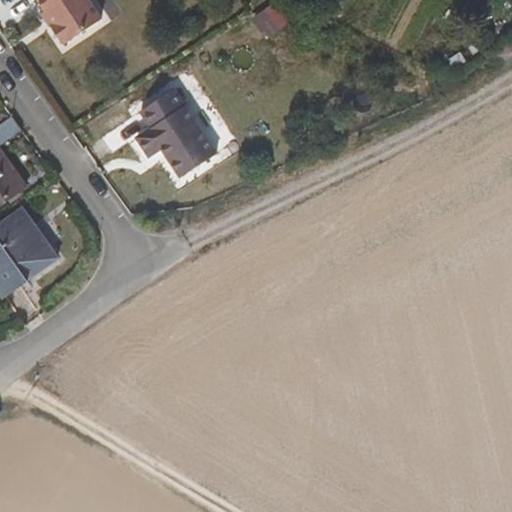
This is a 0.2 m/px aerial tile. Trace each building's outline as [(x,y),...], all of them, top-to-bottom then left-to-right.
[(30,0),(41,15),(37,20),(58,50),(61,47),(64,50),(98,25),(79,0),(30,0)] [(215,157),(169,93),(136,116),(148,132),(133,142),(146,162),(159,153),(179,182),(215,157)] [(9,120),(0,126),(0,147),(19,135),(9,120)] [(0,204),(22,189),(0,156),(0,204)] [(0,298),(54,262),(21,214),(0,229),(0,298)]
